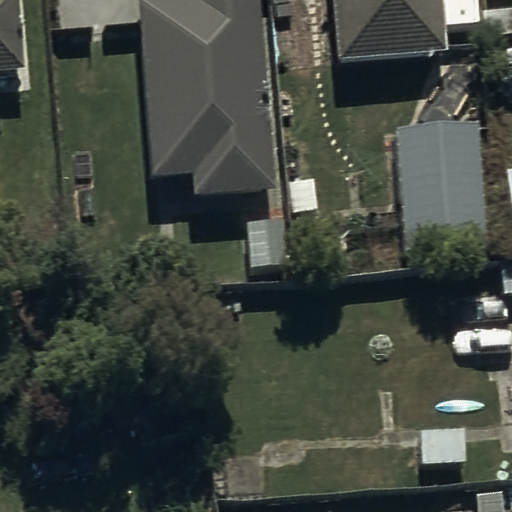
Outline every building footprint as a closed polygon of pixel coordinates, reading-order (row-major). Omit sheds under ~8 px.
[(270,210),(256,0),(184,0),(186,13),(140,16),(152,194),(191,191),(192,215),(270,210)] [(436,0),(329,0),(334,76),(440,70),(436,0)] [(0,91),(25,89),(18,8),(0,9),(0,91)] [(480,263),(481,191),(479,140),(396,143),(400,265),(480,263)] [(494,267),(511,265),(511,179),(511,180),(511,190),(493,190),(494,267)] [(284,234),(244,234),(244,280),(285,280),(284,234)] [(499,511),(498,498),(469,502),(470,511),(499,511)]
